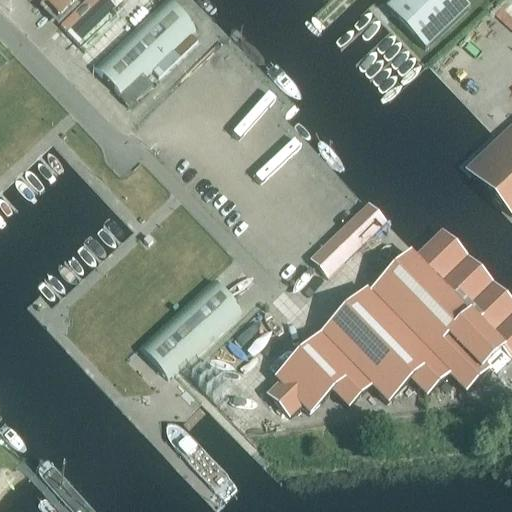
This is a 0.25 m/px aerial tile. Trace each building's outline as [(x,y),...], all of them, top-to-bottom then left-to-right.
[(80,0),(35,0),(57,22),(80,0)] [(116,11),(105,0),(103,0),(66,37),(77,48),(116,11)] [(397,0),(385,11),(424,53),(468,11),(457,0),(397,0)] [(196,33),(165,1),(93,70),(123,102),(130,110),(151,89),(144,82),(196,33)] [(511,219),(511,217),(511,133),(469,175),(511,219)] [(343,265),(382,227),(365,210),(326,248),(343,265)] [(367,295),(275,384),(278,387),(267,398),(289,421),(301,410),(308,418),(331,396),(347,412),(370,390),(386,407),(410,384),(425,400),(447,379),(464,396),(488,373),(485,370),(502,354),(511,364),(511,309),(440,235),(413,262),(410,259),(370,298),(367,295)] [(228,328),(198,295),(124,364),(155,396),(228,328)] [(260,307),(244,323),(253,332),(269,316),(260,307)]
